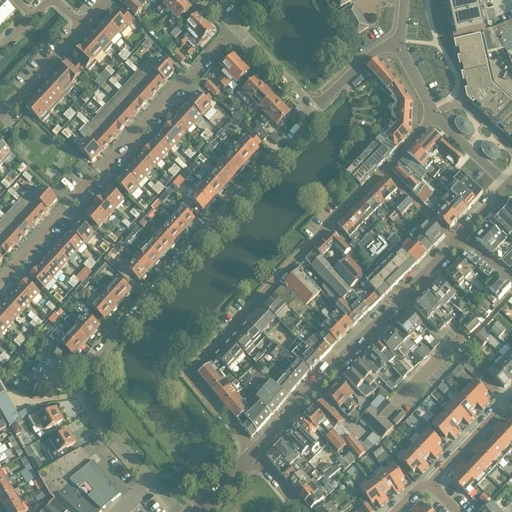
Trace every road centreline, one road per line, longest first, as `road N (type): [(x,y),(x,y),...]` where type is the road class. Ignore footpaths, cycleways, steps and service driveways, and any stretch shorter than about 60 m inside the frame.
road 1 (residential): [(181,511),(96,415),(92,367),(313,110)]
road 2 (residential): [(383,170),(188,371),(251,454)]
road 3 (residential): [(0,280),(234,27)]
road 4 (residential): [(251,454),(456,241)]
road 5 (residential): [(506,400),(449,346),(403,395)]
road 6 (residential): [(0,114),(82,26)]
